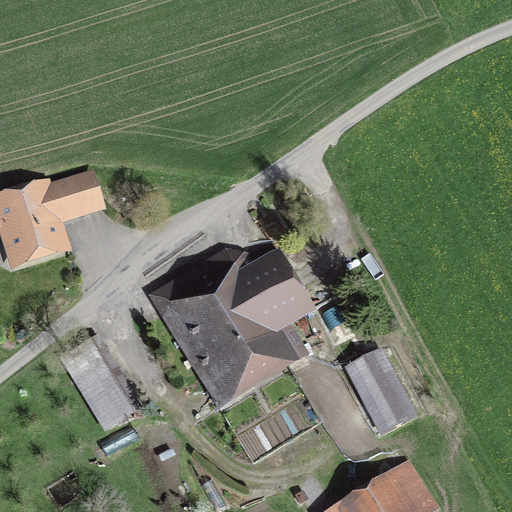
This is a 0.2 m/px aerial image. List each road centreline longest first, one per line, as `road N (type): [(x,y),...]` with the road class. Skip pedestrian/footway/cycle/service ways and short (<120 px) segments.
road 1 (unclassified): [(0,373),(150,254),(391,89),(511,26)]
road 2 (track): [(84,232),(99,294),(167,413),(205,452),(262,479),(344,441),(314,374)]
road 3 (track): [(299,156),(334,220),(329,249),(313,265),(277,262),(228,204)]
